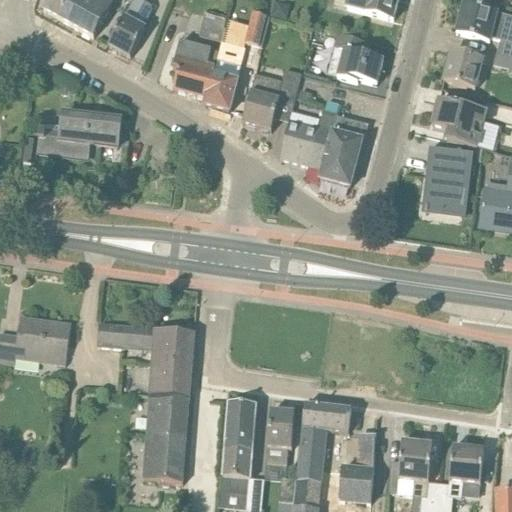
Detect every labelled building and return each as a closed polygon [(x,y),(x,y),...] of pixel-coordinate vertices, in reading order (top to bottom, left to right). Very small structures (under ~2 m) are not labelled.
[(51,0),(44,14),(94,41),(112,10),(95,0),(51,0)] [(135,0),(108,49),(130,61),(144,35),(132,28),(147,0),(135,0)] [(349,0),(347,11),(351,13),(393,25),(399,1),(393,0),(349,0)] [(464,7),(456,37),(488,47),(489,41),(500,44),(496,56),(511,60),(511,46),(509,46),(511,37),(505,24),(495,21),(496,18),(464,7)] [(221,45),(226,22),(205,17),(199,39),(221,45)] [(267,20),(254,17),(246,47),(259,50),(267,20)] [(358,84),(377,89),(383,63),(366,59),(369,47),(338,39),(334,52),(344,55),(337,82),(357,87),(358,84)] [(205,110),(219,57),(181,46),(174,73),(179,75),(173,95),(206,103),(204,110),(205,110)] [(451,56),(444,85),(474,94),(482,64),(451,56)] [(511,76),(511,60),(496,56),(493,69),(507,73),(508,77),(511,76)] [(205,110),(229,116),(240,73),(217,67),(220,57),(219,57),(205,110)] [(280,100),(295,104),(301,78),(285,74),(282,86),(255,79),(242,128),(271,136),(280,100)] [(439,104),(432,129),(462,136),(459,147),(475,151),(484,116),(439,104)] [(45,135),(39,134),(37,157),(89,164),(91,145),(118,149),(121,125),(63,118),(62,130),(46,128),(45,135)] [(317,134),(308,171),(322,174),(320,184),(350,192),(362,145),(359,144),(364,129),(368,130),(368,129),(336,120),(331,138),(317,134)] [(280,163),(308,171),(317,134),(289,127),(280,163)] [(454,158),(433,155),(430,176),(432,176),(428,200),(443,202),(441,214),(461,217),(460,220),(462,220),(463,202),(465,202),(465,197),(464,197),(468,160),(460,159),(460,154),(455,154),(454,158)] [(484,194),(480,230),(511,234),(511,160),(506,196),(484,194)] [(16,363),(65,370),(71,328),(20,321),(18,340),(0,338),(0,367),(15,369),(16,363)] [(194,338),(99,329),(98,354),(125,356),(125,352),(154,355),(151,399),(189,401),(194,338)] [(189,401),(151,399),(149,442),(186,444),(189,401)] [(228,407),(220,496),(247,499),(246,511),(260,511),(263,484),(249,482),(256,409),(228,407)] [(318,511),(321,487),(327,436),(347,438),(351,414),(307,409),(307,408),(305,408),(296,485),(293,511),(318,511)] [(267,452),(266,469),(287,471),(288,454),(291,454),(295,418),(270,416),(267,452)] [(357,473),(342,472),(341,478),(325,477),(322,511),(370,511),(371,510),(375,443),(376,443),(376,441),(361,439),(357,473)] [(182,489),(186,444),(149,442),(146,485),(182,489)] [(411,511),(425,511),(426,505),(430,505),(431,487),(429,486),(432,448),(431,448),(431,449),(403,446),(403,445),(402,445),(400,466),(391,465),(388,497),(412,500),(411,511)] [(454,451),(453,450),(448,488),(431,487),(430,505),(426,505),(425,511),(451,511),(452,502),(461,502),(463,487),(480,489),(483,454),(482,454),(454,452),(454,451)] [(293,511),(296,485),(282,483),(278,511),(293,511)] [(497,498),(497,511),(511,511),(511,497),(496,497),(496,498),(497,498)]
